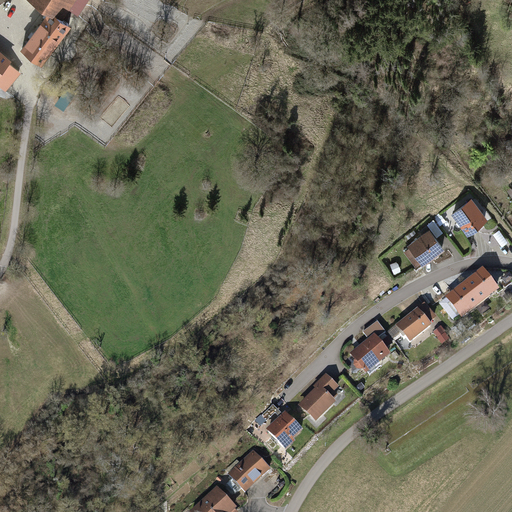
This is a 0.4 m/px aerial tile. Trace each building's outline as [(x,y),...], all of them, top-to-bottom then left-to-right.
[(70,0),(36,0),(48,9),(59,16),(70,0)] [(70,24),(59,16),(48,9),(21,48),(42,63),(70,24)] [(8,59),(0,51),(0,68),(5,63),(8,59)] [(16,72),(5,63),(0,68),(0,85),(3,88),(16,72)] [(491,218),(475,197),(456,212),(472,233),(491,218)] [(447,247),(432,228),(412,245),(414,247),(409,251),(420,265),(425,260),(428,263),(447,247)] [(469,282),(485,302),(503,289),(486,268),(469,282)] [(485,302),(469,282),(451,296),(468,316),(485,302)] [(440,319),(428,304),(403,323),(417,342),(437,326),(435,323),(440,319)] [(448,336),(443,329),(437,334),(443,340),(448,336)] [(393,354),(377,334),(356,353),(372,372),(393,354)] [(343,389),(330,376),(317,388),(319,390),(305,404),(321,420),(339,402),(334,398),(343,389)] [(281,412),(276,406),(264,417),(269,423),(281,412)] [(306,431),(289,413),(271,430),(290,451),(299,442),(297,439),(306,431)] [(273,470),(255,451),(232,475),(250,493),(273,470)] [(236,511),(239,509),(219,487),(194,510),(196,511),(236,511)]
